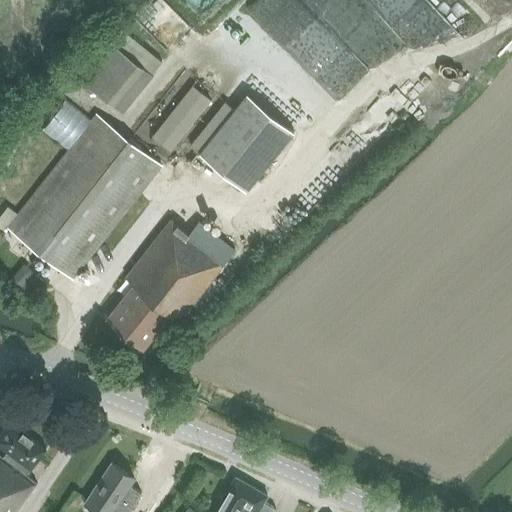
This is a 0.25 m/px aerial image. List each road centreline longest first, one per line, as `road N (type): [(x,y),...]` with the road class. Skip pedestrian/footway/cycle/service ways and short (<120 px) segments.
road 1 (track): [(511,20),(465,47),(382,70),(258,205),(174,193),(85,302),(44,377)]
road 2 (tertiary): [(382,511),(0,360)]
